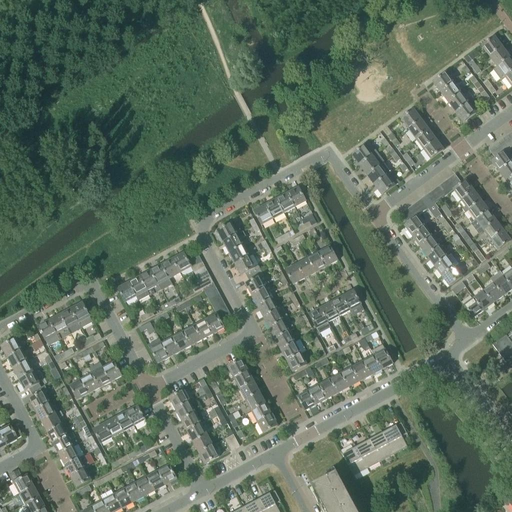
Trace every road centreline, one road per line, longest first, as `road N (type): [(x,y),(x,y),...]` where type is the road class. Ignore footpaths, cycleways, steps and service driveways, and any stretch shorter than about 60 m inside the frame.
road 1 (residential): [(150,387),(253,333),(197,222),(329,151),(377,214)]
road 2 (residential): [(150,387),(93,285),(0,335)]
road 3 (residential): [(448,371),(416,373),(270,454)]
road 4 (residential): [(511,115),(377,214)]
road 5 (residential): [(377,214),(467,339)]
road 6 (residential): [(0,371),(38,445),(0,467)]
